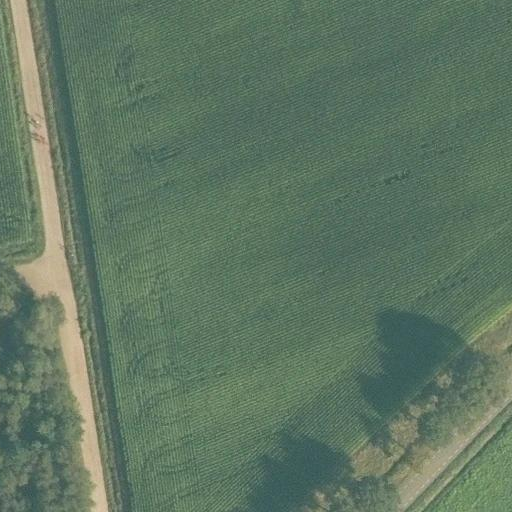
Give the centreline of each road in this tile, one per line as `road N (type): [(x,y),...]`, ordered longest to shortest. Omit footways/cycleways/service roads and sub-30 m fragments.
road 1 (track): [(60,265),(18,0)]
road 2 (track): [(98,511),(60,265)]
road 3 (unclassified): [(396,511),(511,401)]
